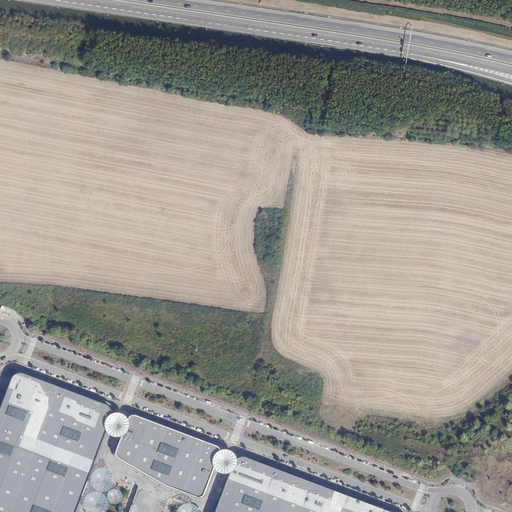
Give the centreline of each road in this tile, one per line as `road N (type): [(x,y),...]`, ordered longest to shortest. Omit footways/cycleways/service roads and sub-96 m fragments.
road 1 (residential): [(444,491),(421,489),(17,333)]
road 2 (residential): [(7,356),(428,511)]
road 3 (motorway): [(511,60),(149,0)]
road 4 (motorway): [(84,0),(392,47)]
road 5 (track): [(360,0),(511,26)]
road 6 (motorway): [(392,47),(511,82)]
road 7 (motorway): [(392,47),(511,72)]
